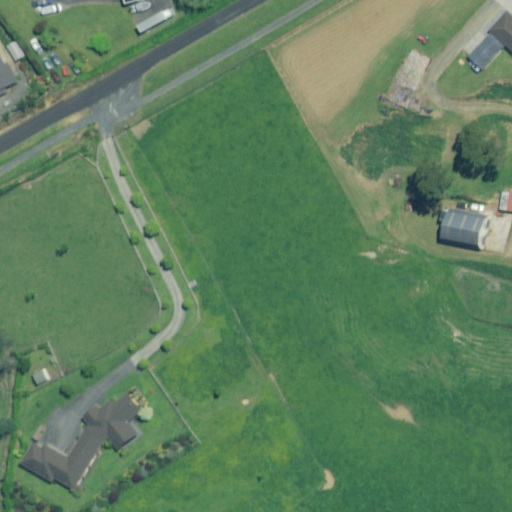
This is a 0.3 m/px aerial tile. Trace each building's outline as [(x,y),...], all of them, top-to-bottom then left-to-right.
[(511,15),(507,11),(489,32),(511,51),(511,15)] [(0,44),(0,91),(20,81),(0,44)] [(511,190),(504,190),(503,211),(511,211),(511,190)] [(490,214),(449,208),(444,242),(486,247),(490,214)] [(75,458),(40,441),(27,466),(84,495),(114,437),(126,451),(145,435),(134,422),(150,409),(130,386),(98,413),(75,458)]
